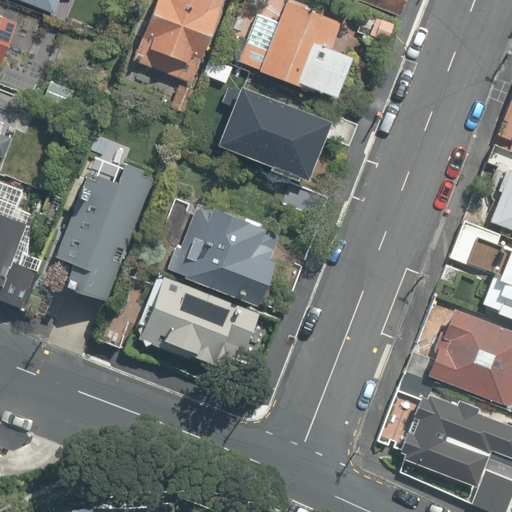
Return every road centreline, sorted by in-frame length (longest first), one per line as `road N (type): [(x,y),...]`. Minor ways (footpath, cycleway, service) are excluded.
road 1 (residential): [(295,468),(478,0)]
road 2 (residential): [(295,468),(0,357)]
